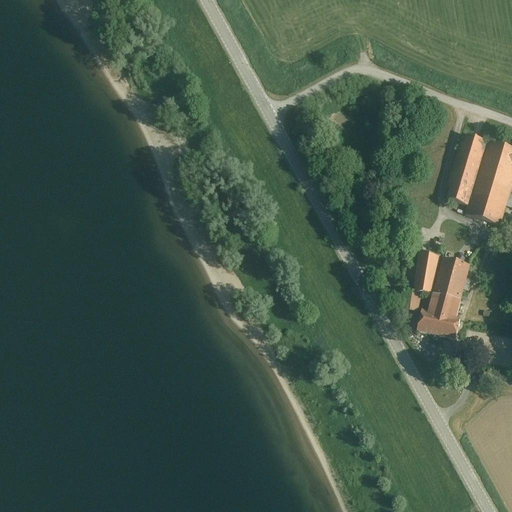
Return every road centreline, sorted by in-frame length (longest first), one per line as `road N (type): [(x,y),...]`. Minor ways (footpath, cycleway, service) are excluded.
road 1 (unclassified): [(268,115),(437,421)]
road 2 (unclassified): [(511,127),(367,72),(268,115)]
road 3 (unclassified): [(204,0),(268,115)]
